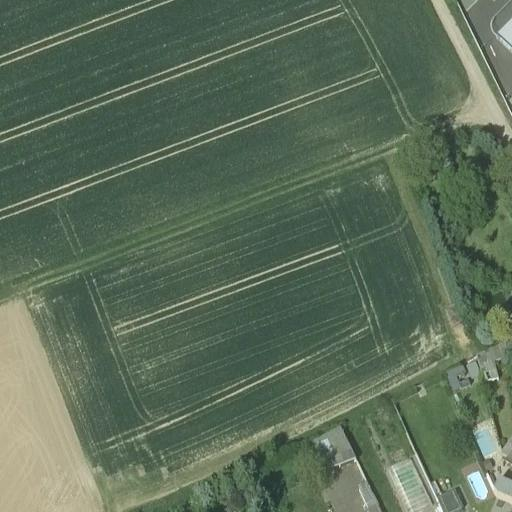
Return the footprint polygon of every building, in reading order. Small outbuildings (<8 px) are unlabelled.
[(511,22),(496,39),(511,54),(511,22)] [(506,352),(477,366),(482,384),(509,375),(506,352)] [(339,431),(312,445),(316,456),(323,474),(355,463),(339,431)] [(316,456),(304,460),(312,478),(323,474),(316,456)] [(497,499),(511,504),(511,489),(498,483),(494,493),(497,499)] [(376,511),(378,511),(367,487),(358,491),(367,511),(376,511)]
